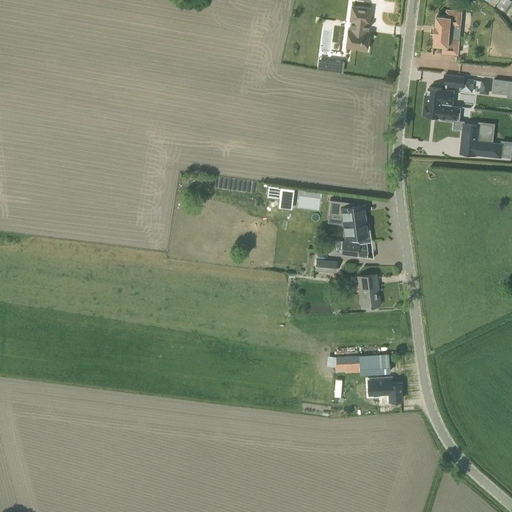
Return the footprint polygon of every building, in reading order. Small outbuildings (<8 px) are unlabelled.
[(371,9),(361,7),(351,6),(349,20),(350,21),(349,29),(347,29),(345,46),(366,49),(369,31),(366,31),(367,27),(368,27),(371,9)] [(437,15),(436,25),(435,25),(434,34),(435,35),(434,44),(443,45),(443,52),(457,54),(459,39),(448,38),(450,24),(460,25),(461,11),(447,9),(446,16),(437,15)] [(318,58),(317,69),(343,72),(344,61),(318,58)] [(425,95),(424,102),(453,105),(454,90),(451,90),(452,85),(460,87),(459,90),(472,92),(474,79),(464,77),(464,76),(444,74),(443,88),(429,87),(428,95),(425,95)] [(511,81),(494,79),(492,93),(507,94),(511,95),(511,81)] [(453,105),(424,102),(423,114),(439,116),(439,119),(453,120),(453,127),(463,129),(463,123),(465,123),(465,121),(458,121),(459,106),(458,106),(453,105)] [(465,123),(463,123),(463,129),(460,153),(470,154),(476,154),(502,157),(503,143),(477,140),(478,125),(473,124),(465,123)] [(189,175),(188,180),(213,183),(214,178),(189,175)] [(366,254),(367,254),(367,251),(366,249),(365,248),(366,248),(365,242),(371,241),(369,226),(366,226),(364,211),(363,204),(362,204),(359,204),(354,205),(354,203),(329,200),(331,200),(330,213),(342,215),(343,224),(345,238),(346,238),(349,238),(350,241),(342,240),(341,254),(367,257),(366,254)] [(315,269),(335,271),(336,261),(316,259),(315,269)] [(362,307),(379,305),(376,274),(357,276),(362,307)] [(392,352),(361,353),(362,373),(393,372),(392,352)] [(377,376),(356,377),(358,398),(355,398),(356,402),(358,402),(359,413),(378,412),(377,401),(378,401),(377,387),(377,376)] [(383,393),(382,394),(382,402),(384,404),(390,404),(390,400),(391,400),(401,399),(400,384),(390,384),(383,384),(383,393)]
